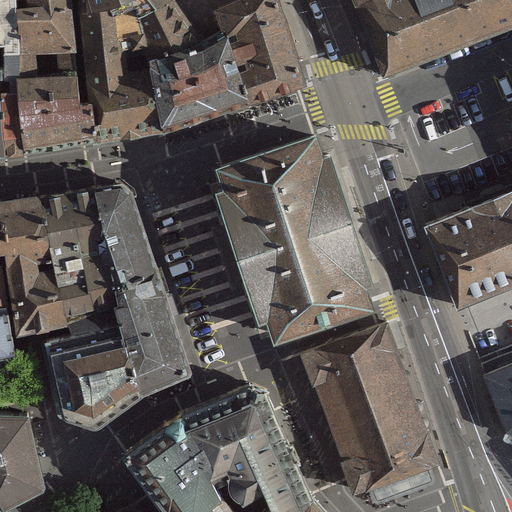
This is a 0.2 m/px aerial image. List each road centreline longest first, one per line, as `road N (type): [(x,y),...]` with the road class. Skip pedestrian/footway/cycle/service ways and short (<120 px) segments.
road 1 (residential): [(353,104),(314,108),(170,156),(241,373),(285,358),(290,340),(425,295)]
road 2 (secondary): [(353,104),(425,295)]
road 3 (secondary): [(488,470),(425,295)]
road 4 (residential): [(353,104),(388,100),(511,53)]
